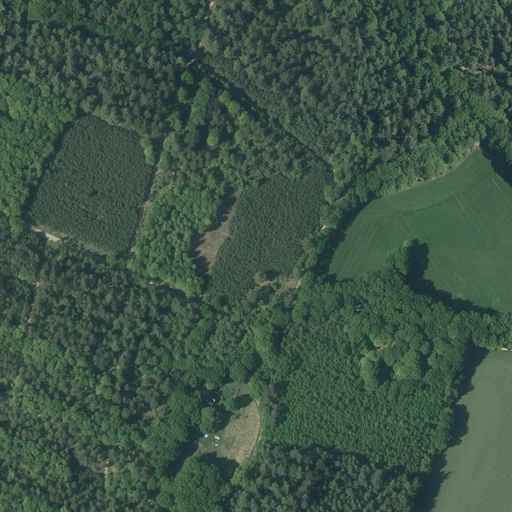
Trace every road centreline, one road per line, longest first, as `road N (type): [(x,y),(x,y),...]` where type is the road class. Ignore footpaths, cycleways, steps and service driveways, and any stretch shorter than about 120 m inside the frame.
road 1 (track): [(130,274),(102,511)]
road 2 (track): [(47,234),(0,462)]
road 3 (track): [(286,304),(393,314),(511,348)]
road 4 (track): [(280,305),(251,344),(251,389),(262,425),(244,480),(222,511)]
road 5 (track): [(121,269),(190,63)]
road 6 (track): [(357,186),(211,70),(190,63)]
road 7 (track): [(190,63),(34,22),(0,5)]
road 8 (track): [(482,118),(353,0)]
road 9 (track): [(280,305),(220,315),(130,274)]
road 10 (track): [(357,186),(482,118)]
road 11 (track): [(286,304),(357,186)]
road 12 (track): [(121,269),(0,212)]
